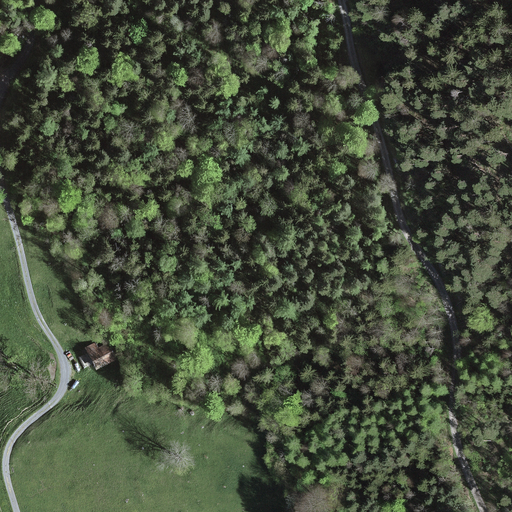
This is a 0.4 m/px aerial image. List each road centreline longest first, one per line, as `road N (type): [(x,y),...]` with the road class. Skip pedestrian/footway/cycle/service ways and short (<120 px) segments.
road 1 (track): [(484,511),(456,438),(455,337),(443,291),(402,223),(340,0)]
road 2 (track): [(0,176),(31,296),(64,374),(58,397),(6,456),(15,511)]
